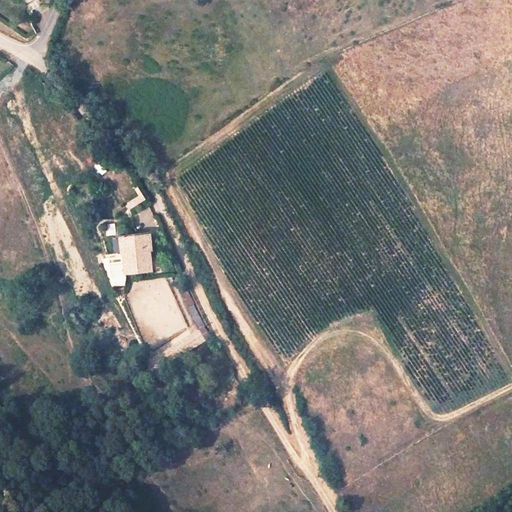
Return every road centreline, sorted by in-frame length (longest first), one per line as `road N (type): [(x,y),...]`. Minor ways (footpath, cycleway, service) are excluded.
road 1 (track): [(305,470),(289,376),(330,328),(356,317),(383,327),(428,418),(459,414),(511,386)]
road 2 (track): [(168,228),(201,315),(333,511)]
road 3 (unclassified): [(29,56),(130,158),(168,228)]
